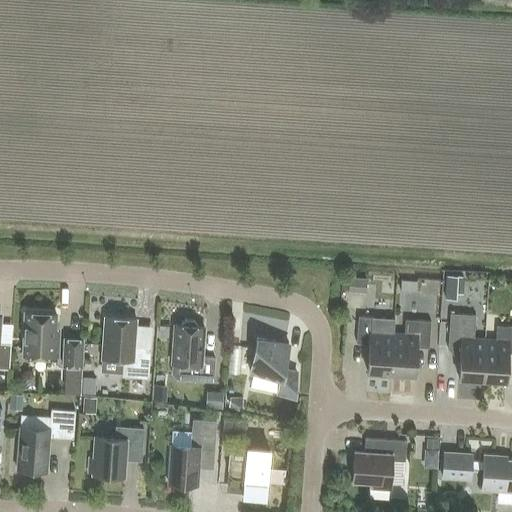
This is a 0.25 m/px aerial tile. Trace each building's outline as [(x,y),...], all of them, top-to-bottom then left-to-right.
[(349,277),(348,292),(365,293),(366,278),(349,277)] [(445,299),(456,300),(457,294),(464,294),(464,278),(446,277),(445,299)] [(400,280),(400,291),(416,292),(416,280),(400,280)] [(24,312),(23,356),(58,358),(58,339),(55,339),(56,314),(24,312)] [(483,380),(485,340),(475,339),(476,316),(450,314),(448,350),(461,351),(459,378),(483,380)] [(0,315),(0,368),(8,369),(10,345),(0,343),(0,315)] [(104,317),(101,359),(123,361),(122,377),(148,379),(150,349),(134,348),(136,319),(104,317)] [(391,373),(393,334),(383,333),(384,319),(358,317),(356,344),(369,344),(367,372),(391,373)] [(182,326),(175,325),(171,373),(176,380),(213,382),(215,358),(201,357),(204,327),(196,327),(196,324),(193,321),(185,320),(182,323),(182,326)] [(393,334),(391,373),(415,375),(416,347),(429,348),(431,322),(405,320),(404,335),(393,334)] [(11,341),(11,322),(2,322),(1,341),(11,341)] [(485,340),(483,380),(507,381),(508,354),(511,353),(511,327),(497,326),(496,341),(485,340)] [(257,338),(250,373),(281,379),(278,394),(295,397),(296,372),(284,370),(288,344),(275,342),(275,340),(271,340),(271,341),(257,338)] [(62,339),(61,369),(81,369),(82,339),(62,339)] [(232,343),(230,367),(245,368),(246,344),(232,343)] [(81,377),(81,393),(94,394),(94,377),(81,377)] [(207,391),(206,407),(222,408),(223,392),(207,391)] [(10,394),(9,409),(22,410),(23,394),(10,394)] [(84,397),(83,412),(95,413),(96,398),(84,397)] [(229,397),(228,410),(242,410),(243,398),(229,397)] [(20,427),(17,469),(47,472),(49,437),(73,439),(75,411),(51,409),(49,429),(20,427)] [(224,417),(222,433),(245,435),(246,419),(224,417)] [(170,445),(168,484),(198,486),(200,450),(214,451),(216,421),(192,420),(191,447),(170,445)] [(89,458),(88,472),(92,473),(92,475),(124,477),(125,460),(141,461),(144,429),(116,427),(115,439),(95,437),(93,458),(89,458)] [(426,437),(426,448),(437,449),(438,438),(426,437)] [(353,451),(351,482),(369,483),(369,488),(390,490),(390,484),(403,485),(405,461),(406,441),(364,438),(363,452),(353,451)] [(229,452),(227,469),(244,471),(242,494),(243,495),(243,494),(265,496),(264,496),(266,497),(267,479),(271,479),(271,482),(284,483),(285,470),(268,469),(270,449),(268,449),(268,450),(247,448),(247,447),(246,447),(245,454),(229,452)] [(424,448),(423,468),(437,469),(438,449),(437,449),(426,448),(424,448)] [(443,453),(442,477),(470,479),(471,469),(482,469),(481,490),(511,491),(511,461),(506,461),(507,457),(483,456),(483,462),(471,461),(472,455),(443,453)]
